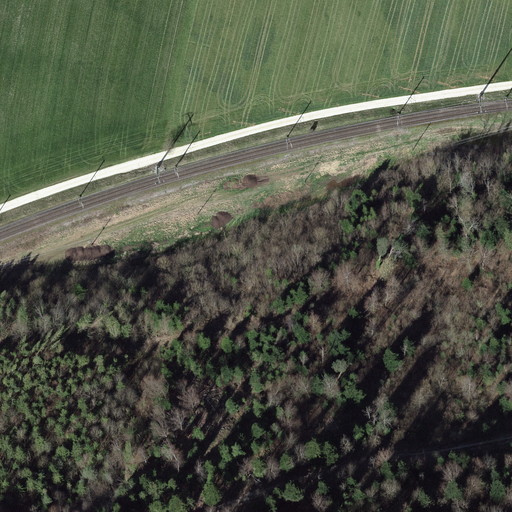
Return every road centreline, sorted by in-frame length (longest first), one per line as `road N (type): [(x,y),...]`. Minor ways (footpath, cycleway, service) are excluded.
road 1 (track): [(0,208),(274,125),(511,86)]
road 2 (track): [(0,352),(160,342),(263,325),(378,285),(511,254)]
road 3 (track): [(312,204),(123,265),(0,267)]
road 4 (track): [(202,511),(331,467),(511,437)]
road 5 (track): [(379,511),(511,467)]
